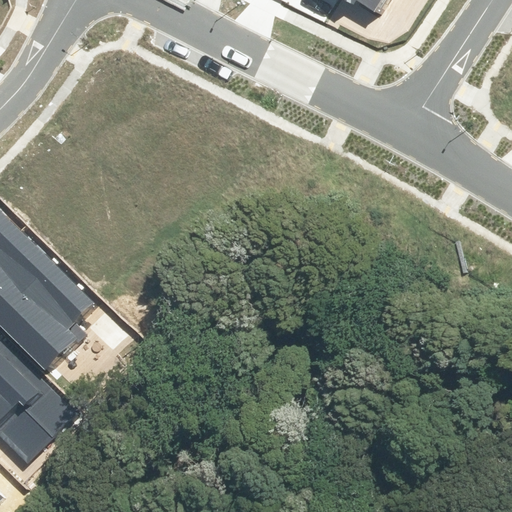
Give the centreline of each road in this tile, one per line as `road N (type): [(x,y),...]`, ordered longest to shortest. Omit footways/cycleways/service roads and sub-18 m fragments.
road 1 (tertiary): [(151,0),(410,127)]
road 2 (residential): [(410,127),(491,0)]
road 3 (residential): [(0,108),(76,0)]
road 4 (tertiary): [(410,127),(511,192)]
